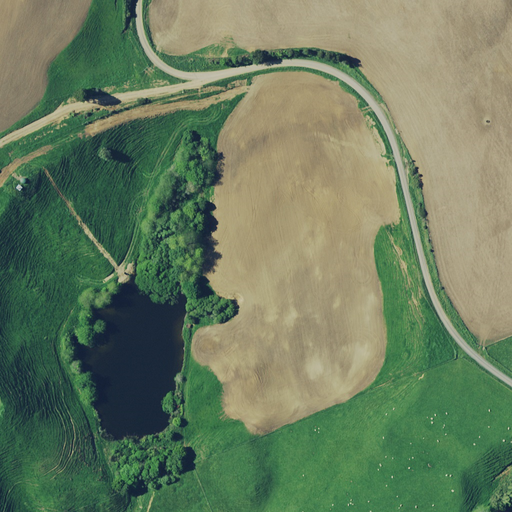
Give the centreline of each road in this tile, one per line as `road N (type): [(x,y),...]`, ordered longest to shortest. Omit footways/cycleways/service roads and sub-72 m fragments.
road 1 (unclassified): [(139,0),(146,47),(174,72),(210,76),(310,64),(359,89),(395,148),(403,202),(439,309),(511,376)]
road 2 (track): [(0,143),(77,104),(227,74)]
